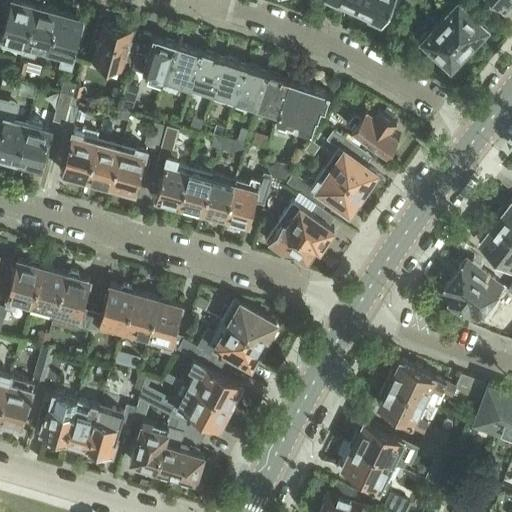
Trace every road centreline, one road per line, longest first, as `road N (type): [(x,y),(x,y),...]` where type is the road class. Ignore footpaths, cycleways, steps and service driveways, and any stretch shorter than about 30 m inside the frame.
road 1 (residential): [(358,305),(0,202)]
road 2 (unclassified): [(481,134),(371,64),(207,2)]
road 3 (tertiary): [(247,511),(288,422),(358,305)]
road 4 (tertiary): [(358,305),(481,134)]
road 5 (residential): [(511,363),(483,362),(399,331),(358,305)]
road 6 (residential): [(132,511),(0,474)]
